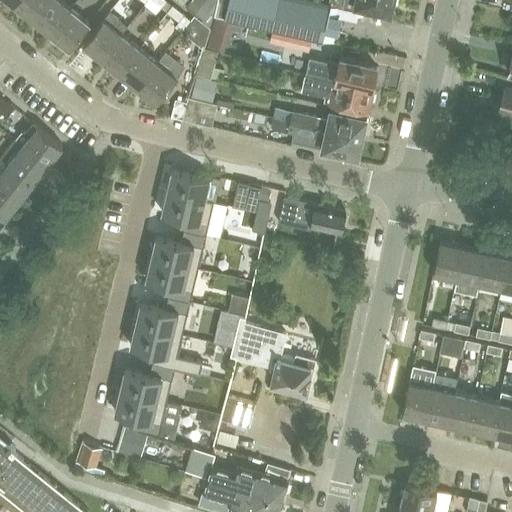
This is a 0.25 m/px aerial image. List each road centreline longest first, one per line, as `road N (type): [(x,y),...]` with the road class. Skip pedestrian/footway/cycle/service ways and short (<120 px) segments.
road 1 (residential): [(158,137),(88,412)]
road 2 (residential): [(158,137),(402,195)]
road 3 (residential): [(354,427),(402,195)]
road 4 (residential): [(402,195),(446,0)]
road 5 (residential): [(0,38),(99,119),(158,137)]
road 6 (residential): [(511,466),(354,427)]
